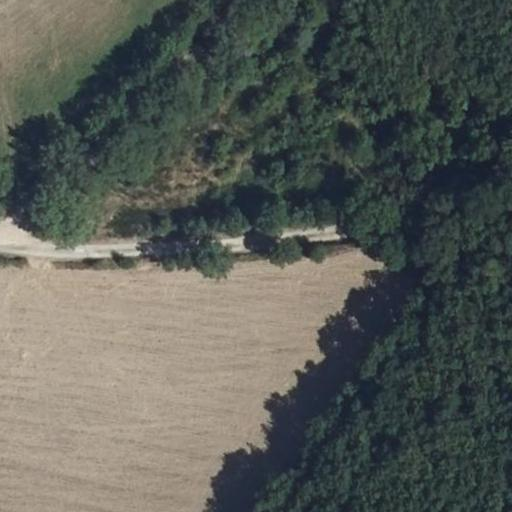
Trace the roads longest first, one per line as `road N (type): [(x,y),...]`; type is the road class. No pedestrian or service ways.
road 1 (unclassified): [(0,250),(309,239),(511,254)]
road 2 (track): [(249,0),(10,250)]
